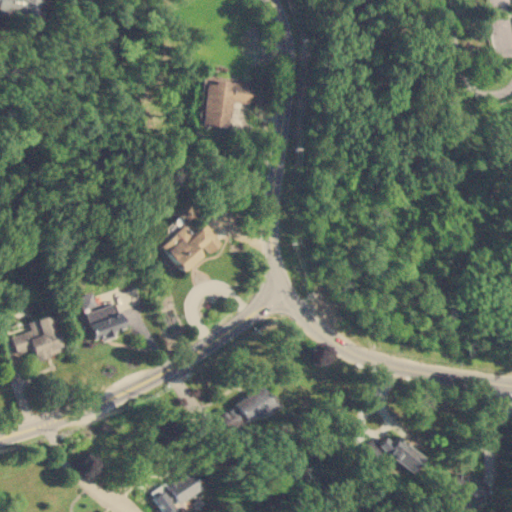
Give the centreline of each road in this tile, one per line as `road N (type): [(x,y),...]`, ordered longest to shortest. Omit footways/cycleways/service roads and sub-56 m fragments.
road 1 (residential): [(0,439),(49,426),(240,323),(268,300),(273,272)]
road 2 (residential): [(273,272),(305,317),(345,349),(401,369),(511,389)]
road 3 (residential): [(268,0),(286,47),(273,272)]
road 4 (residential): [(49,426),(88,487),(133,511)]
